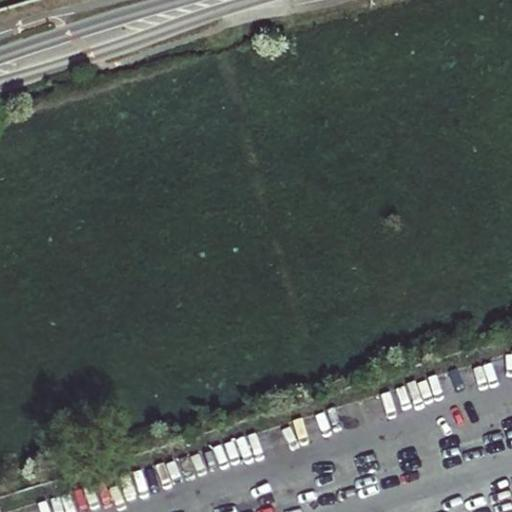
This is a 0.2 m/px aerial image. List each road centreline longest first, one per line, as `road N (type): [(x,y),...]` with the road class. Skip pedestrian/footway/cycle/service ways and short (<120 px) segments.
road 1 (secondary): [(0,81),(262,0)]
road 2 (secondary): [(184,0),(0,58)]
